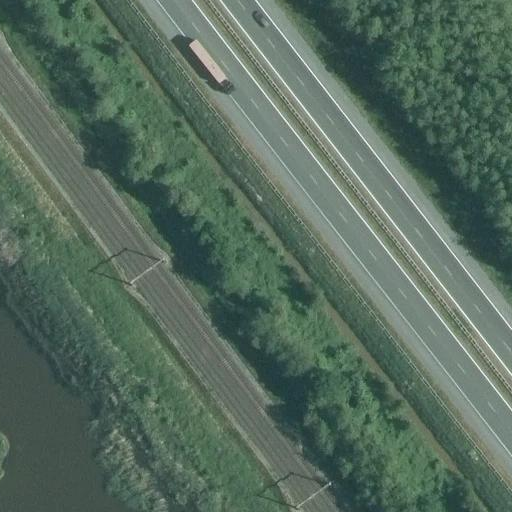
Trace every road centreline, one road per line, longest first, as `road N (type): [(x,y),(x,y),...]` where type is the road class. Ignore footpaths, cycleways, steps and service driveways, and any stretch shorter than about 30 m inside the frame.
road 1 (motorway): [(171,0),(511,438)]
road 2 (motorway): [(511,355),(236,0)]
